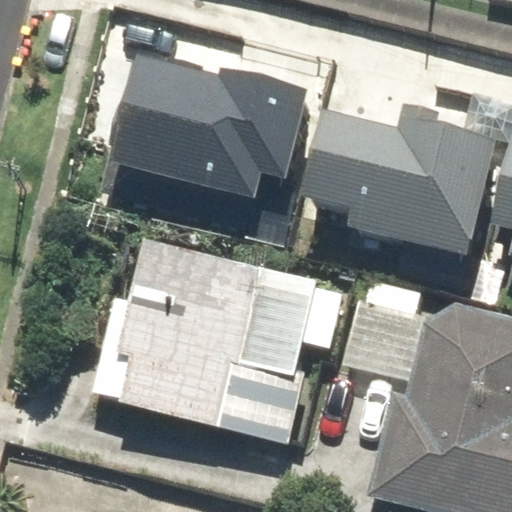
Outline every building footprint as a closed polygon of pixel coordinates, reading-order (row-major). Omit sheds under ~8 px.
[(147,67),(114,186),(256,225),(269,181),(293,188),(316,103),(235,81),(232,90),(147,67)] [(507,149),(335,114),(316,206),(368,217),(365,232),(404,239),(398,266),(479,283),(507,149)] [(511,211),(499,261),(511,264),(511,211)] [(329,289),(159,246),(130,361),(145,365),(134,409),(297,450),(316,377),(307,375),(329,289)] [(432,322),(368,306),(352,369),(416,386),(432,322)] [(403,399),(378,499),(429,511),(511,511),(511,320),(465,308),(434,326),(414,402),(403,399)]
